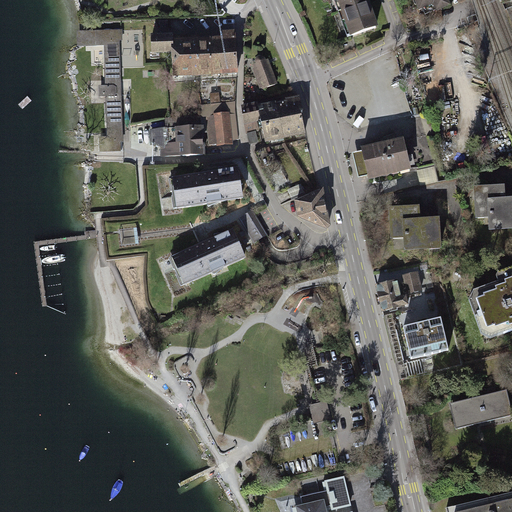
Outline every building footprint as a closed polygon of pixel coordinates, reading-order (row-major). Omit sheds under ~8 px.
[(365,0),(334,0),(347,36),(375,26),(365,0)] [(446,0),(412,0),(417,10),(430,4),(433,12),(449,5),(446,0)] [(122,29),(77,31),(77,47),(104,45),(105,85),(99,86),(99,92),(100,97),(106,97),(107,136),(99,137),(100,151),(100,152),(122,152),(122,150),(121,142),(123,142),(121,92),(120,40),(123,40),(122,29)] [(237,73),(234,30),(222,31),(222,37),(213,37),(216,75),(237,73)] [(172,33),(150,34),(151,52),(149,53),(149,59),(157,59),(157,54),(171,53),(172,39),(172,33)] [(216,75),(213,37),(194,38),(197,76),(216,75)] [(197,76),(194,38),(172,39),(171,53),(172,77),(197,76)] [(256,63),(253,64),(255,68),(253,69),(260,89),(278,84),(269,59),(267,60),(266,58),(264,56),(262,56),(259,56),(257,57),(256,59),(256,61),(256,63)] [(203,125),(203,134),(208,134),(209,146),(216,145),(217,147),(233,145),(233,142),(239,139),(235,102),(221,103),(219,93),(210,94),(211,105),(198,106),(199,115),(200,125),(203,125)] [(286,104),(277,105),(285,142),(306,137),(301,117),(304,117),(299,98),(285,101),(286,104)] [(285,142),(277,105),(258,109),(262,131),(265,146),(285,142)] [(258,109),(257,106),(241,109),(245,129),(246,134),(262,131),(258,109)] [(166,128),(150,130),(151,145),(161,147),(161,157),(204,156),(203,134),(203,125),(200,125),(199,115),(166,119),(166,128)] [(365,176),(366,181),(409,170),(401,138),(358,148),(359,150),(365,176)] [(356,178),(365,176),(359,150),(350,152),(356,178)] [(418,186),(436,182),(433,166),(414,170),(418,186)] [(168,179),(173,210),(242,199),(237,168),(202,174),(168,179)] [(290,189),(292,196),(305,192),(302,185),(290,189)] [(503,186),(471,188),(473,219),(486,219),(487,233),(511,231),(511,198),(504,199),(503,186)] [(321,189),(294,199),(297,216),(326,229),(330,225),(321,189)] [(417,206),(386,208),(388,240),(400,239),(401,252),(439,250),(437,218),(418,219),(417,206)] [(251,210),(237,218),(251,244),(265,236),(251,210)] [(120,231),(122,246),(139,245),(137,229),(120,231)] [(205,243),(170,259),(183,288),(246,259),(233,231),(205,243)] [(510,275),(511,274),(511,267),(496,273),(494,277),(496,283),(470,292),(466,300),(480,335),(488,338),(511,330),(511,325),(508,327),(507,324),(493,329),(493,327),(485,330),(475,300),(482,297),(482,295),(494,291),(493,288),(504,284),(503,281),(511,278),(510,275)] [(419,273),(401,278),(405,297),(424,293),(419,273)] [(511,274),(510,275),(511,278),(503,281),(504,284),(493,288),(494,291),(482,295),(482,297),(475,300),(485,330),(493,327),(493,329),(507,324),(508,327),(511,325),(511,274)] [(400,282),(377,287),(383,313),(410,307),(408,297),(404,298),(400,282)] [(439,319),(400,328),(408,360),(447,351),(439,319)] [(506,391),(449,405),(454,430),(511,415),(506,391)] [(324,403),(309,406),(312,424),(328,421),(324,403)] [(332,511),(349,508),(342,477),(320,483),(322,492),(298,498),(300,505),(289,507),(289,511),(332,511)] [(511,511),(511,493),(444,510),(444,511),(511,511)]
